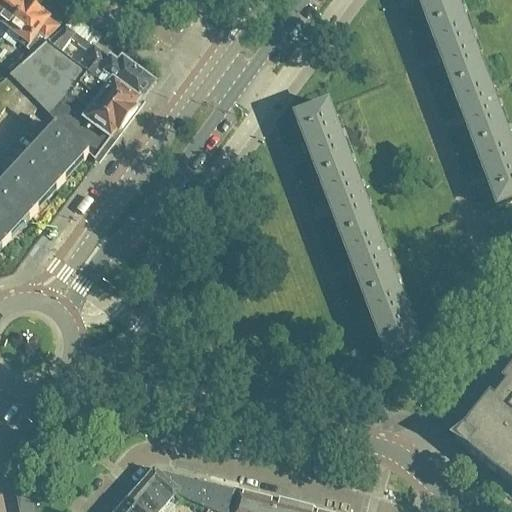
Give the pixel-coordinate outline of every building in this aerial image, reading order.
[(9,31),(29,3),(24,0),(2,0),(0,3),(0,36),(3,39),(9,31)] [(461,17),(454,0),(417,0),(428,29),(461,17)] [(44,12),(30,2),(29,3),(9,31),(3,39),(3,40),(14,48),(17,44),(26,51),(37,37),(45,42),(57,27),(42,15),(44,12)] [(483,77),(461,17),(428,29),(451,89),(483,77)] [(115,134),(118,137),(136,112),(134,110),(152,85),(122,63),(118,67),(110,61),(109,62),(94,51),(94,50),(63,27),(8,78),(39,108),(40,108),(85,154),(88,157),(88,158),(94,163),(115,134)] [(506,137),(483,77),(451,89),(473,149),(506,137)] [(0,117),(6,109),(25,122),(39,108),(8,78),(0,85),(0,117)] [(350,167),(327,106),(294,119),(317,179),(350,167)] [(64,182),(82,163),(88,157),(85,154),(55,127),(53,129),(0,187),(0,252),(28,221),(38,212),(55,192),(64,182)] [(511,203),(511,152),(506,137),(473,149),(496,209),(511,203)] [(373,226),(350,167),(317,179),(340,239),(373,226)] [(395,286),(373,226),(340,239),(363,299),(395,286)] [(418,347),(395,286),(363,299),(385,359),(418,347)] [(511,378),(494,401),(489,397),(476,414),(463,430),(475,440),(466,451),(497,476),(505,466),(511,471),(511,378)] [(232,511),(236,492),(155,472),(154,471),(127,502),(139,511),(162,511),(179,493),(211,507),(206,511),(232,511)] [(39,505),(36,491),(32,492),(31,490),(17,493),(20,511),(35,511),(34,506),(39,505)] [(254,511),(258,498),(236,492),(232,511),(254,511)] [(273,511),(276,503),(258,498),(254,511),(273,511)] [(139,511),(127,502),(118,511),(139,511)] [(295,511),(296,508),(276,503),(273,511),(295,511)]
